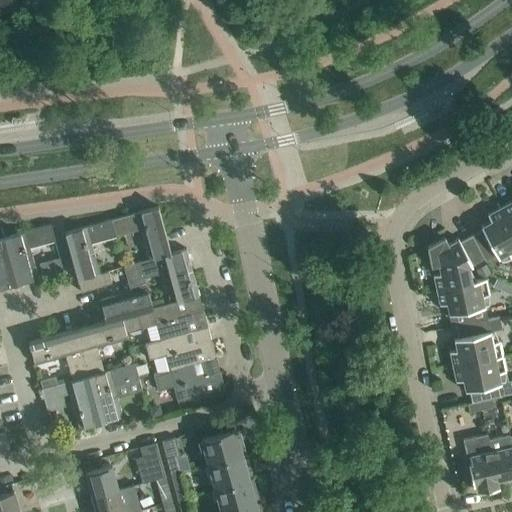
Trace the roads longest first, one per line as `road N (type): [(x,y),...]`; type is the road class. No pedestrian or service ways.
road 1 (residential): [(511,144),(409,205),(394,227),(392,265),(445,511)]
road 2 (tertiary): [(232,150),(367,116),(433,87),(511,34)]
road 3 (tertiary): [(503,0),(369,80),(225,118)]
road 4 (residential): [(40,445),(80,451),(278,392)]
road 5 (tertiary): [(0,184),(232,150)]
road 6 (tertiary): [(225,118),(0,150)]
road 7 (residential): [(40,445),(11,334),(26,307),(67,295)]
road 8 (residential): [(278,392),(244,207)]
road 9 (residential): [(304,511),(278,392)]
